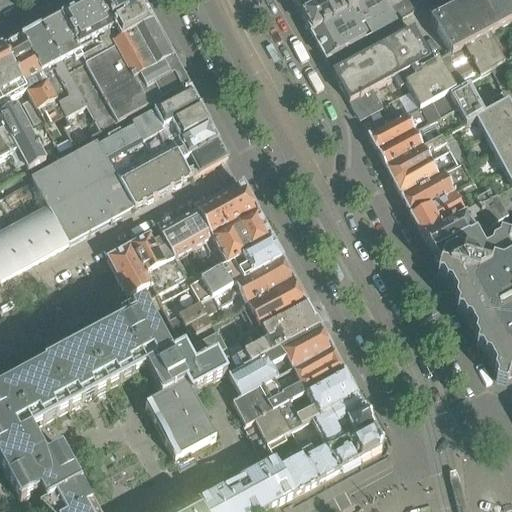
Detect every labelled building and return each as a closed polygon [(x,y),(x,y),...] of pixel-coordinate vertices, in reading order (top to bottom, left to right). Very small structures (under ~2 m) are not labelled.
[(116,32),(97,0),(60,21),(78,52),(116,32)] [(151,27),(140,7),(136,0),(97,0),(116,32),(122,43),(151,27)] [(414,8),(409,0),(289,0),(311,39),(355,14),(360,23),(384,9),(394,27),(412,16),(415,9),(414,8)] [(489,39),(511,26),(511,0),(476,0),(464,6),(429,25),(450,59),(466,51),(489,39)] [(326,65),(394,27),(384,9),(360,23),(355,14),(311,39),(326,65)] [(78,52),(60,21),(41,31),(62,71),(83,59),(78,52)] [(186,90),(151,27),(122,43),(116,32),(78,52),(83,59),(62,71),(92,124),(99,137),(186,90)] [(92,124),(62,71),(41,31),(21,42),(59,110),(65,123),(69,130),(63,133),(68,143),(56,150),(61,158),(88,143),(82,130),(92,124)] [(470,86),(481,80),(466,51),(450,59),(420,75),(420,74),(418,75),(416,72),(428,65),(428,64),(429,64),(413,34),(333,78),(359,126),(361,125),(382,116),(374,102),(381,99),(379,94),(393,86),(399,97),(404,95),(417,116),(448,99),(467,88),(470,87),(470,86)] [(504,67),(489,39),(466,51),(481,80),(491,74),(504,67)] [(59,110),(21,42),(2,52),(26,96),(36,115),(37,115),(40,120),(59,110)] [(26,96),(2,52),(0,53),(0,125),(16,156),(27,176),(45,166),(29,137),(30,137),(16,111),(14,112),(10,105),(26,96)] [(484,118),(467,88),(448,99),(464,129),(474,123),(484,118)] [(507,105),(501,95),(489,101),(495,111),(507,105)] [(217,146),(189,96),(125,131),(102,143),(138,212),(191,183),(181,164),(198,157),(217,146)] [(484,141),(511,125),(511,114),(507,105),(495,111),(484,118),(474,123),(484,141)] [(377,158),(415,137),(406,120),(370,141),(368,142),(377,158)] [(0,164),(16,156),(0,125),(0,164)] [(494,158),(511,147),(511,125),(484,141),(494,158)] [(384,172),(429,148),(421,134),(415,137),(377,158),(384,172)] [(394,189),(451,159),(445,148),(444,149),(441,142),(429,148),(384,172),(394,189)] [(138,212),(102,143),(31,183),(46,212),(67,250),(68,251),(111,227),(138,212)] [(459,155),(454,144),(445,148),(451,159),(459,155)] [(191,183),(226,164),(217,146),(198,157),(181,164),(191,183)] [(503,175),(511,169),(511,147),(494,158),(503,175)] [(465,165),(459,155),(451,159),(457,170),(465,165)] [(402,204),(463,173),(461,169),(456,172),(456,171),(457,170),(451,159),(394,189),(402,204)] [(511,169),(503,175),(511,189),(511,169)] [(456,198),(472,189),(463,173),(402,204),(411,222),(454,199),(456,198)] [(287,182),(280,185),(284,191),(290,188),(287,182)] [(480,200),(474,188),(472,189),(456,198),(462,210),(474,203),(480,200)] [(30,197),(26,189),(14,195),(19,203),(30,197)] [(240,190),(196,214),(212,243),(256,218),(240,190)] [(511,215),(511,197),(510,193),(495,202),(505,219),(511,215)] [(19,203),(14,195),(4,201),(9,209),(19,203)] [(476,240),(490,232),(507,222),(505,219),(495,202),(492,203),(488,196),(480,200),(474,203),(478,211),(464,218),(466,221),(423,244),(435,265),(436,266),(477,241),(476,240)] [(423,244),(466,221),(464,218),(454,199),(411,222),(423,244)] [(67,250),(46,212),(29,221),(49,260),(67,250)] [(196,214),(179,223),(196,252),(204,248),(212,243),(196,214)] [(212,243),(204,248),(211,260),(214,267),(218,274),(233,266),(241,261),(270,245),(256,218),(212,243)] [(49,260),(29,221),(13,230),(33,269),(49,260)] [(159,235),(157,235),(174,265),(179,262),(196,252),(179,223),(162,233),(159,235)] [(33,269),(13,230),(0,237),(0,249),(16,278),(33,269)] [(107,263),(106,263),(114,279),(132,312),(143,307),(155,300),(183,285),(184,285),(173,265),(174,265),(157,235),(107,263)] [(511,238),(483,254),(480,248),(477,241),(436,266),(438,269),(441,277),(501,386),(511,379),(511,238)] [(193,288),(191,290),(201,308),(281,264),(280,263),(275,253),(272,248),(270,245),(241,261),(246,271),(238,276),(233,266),(218,274),(206,281),(193,288)] [(0,286),(16,278),(0,249),(0,286)] [(178,320),(156,332),(171,358),(184,351),(181,346),(190,341),(192,344),(210,335),(208,331),(210,330),(205,320),(219,314),(220,313),(220,314),(231,307),(234,300),(239,297),(247,310),(292,284),(281,264),(201,308),(178,320)] [(214,267),(202,274),(206,281),(218,274),(214,267)] [(202,274),(189,281),(193,288),(206,281),(202,274)] [(259,335),(261,334),(306,309),(292,284),(247,310),(240,314),(245,323),(251,320),(259,335)] [(270,511),(294,499),(279,473),(275,464),(266,451),(253,428),(244,432),(243,433),(264,470),(199,505),(197,507),(196,508),(187,511),(93,511),(79,486),(61,453),(45,461),(31,435),(58,421),(59,423),(82,411),(81,408),(84,407),(84,406),(92,402),(93,401),(93,402),(105,395),(145,374),(161,402),(144,411),(152,424),(154,429),(154,430),(163,448),(164,447),(174,466),(215,444),(198,413),(193,404),(190,399),(226,379),(227,382),(227,381),(228,383),(230,382),(229,381),(217,358),(194,370),(186,354),(184,351),(171,358),(156,332),(148,316),(143,307),(132,312),(131,313),(134,319),(82,347),(43,368),(44,369),(0,392),(0,469),(7,481),(6,482),(20,507),(39,496),(44,504),(48,511),(270,511)] [(229,381),(318,332),(306,309),(261,334),(263,338),(249,345),(253,352),(244,358),(242,355),(249,351),(245,343),(226,353),(217,337),(186,354),(194,370),(217,358),(229,381)] [(311,362),(329,352),(319,334),(318,332),(229,381),(230,382),(228,383),(229,384),(238,401),(239,401),(240,401),(311,362)] [(292,407),(343,377),(329,352),(311,362),(240,401),(239,401),(238,401),(239,403),(232,407),(232,408),(244,432),(253,428),(288,409),(292,407)] [(282,442),(300,432),(311,426),(356,401),(343,377),(292,407),(297,416),(310,408),(313,413),(296,422),(288,409),(253,428),(266,451),(281,442),(282,442)] [(348,425),(364,416),(356,401),(311,426),(322,446),(341,435),(340,433),(349,428),(348,425)] [(347,440),(354,437),(357,440),(373,432),(364,416),(348,425),(349,428),(340,433),(341,435),(322,446),(325,453),(331,462),(351,452),(347,440)] [(381,446),(373,432),(357,440),(354,437),(347,440),(351,452),(331,462),(325,453),(306,463),(303,465),(301,461),(279,473),(294,499),(339,475),(378,454),(379,454),(381,446)] [(298,452),(307,447),(304,443),(296,448),(298,452)]
